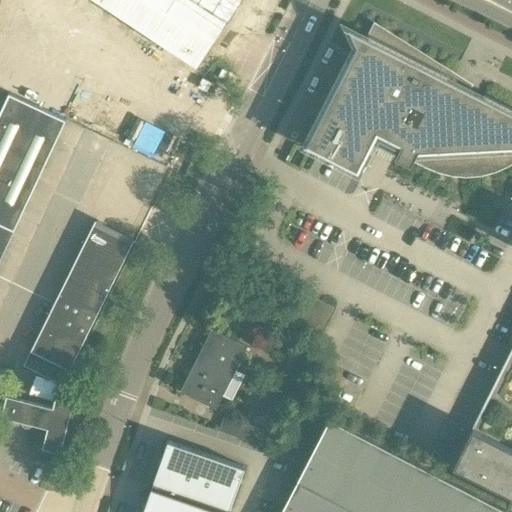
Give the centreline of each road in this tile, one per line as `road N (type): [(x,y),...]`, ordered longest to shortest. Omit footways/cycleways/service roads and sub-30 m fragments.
road 1 (unclassified): [(82,511),(151,331),(314,0)]
road 2 (unknown): [(0,307),(113,70)]
road 3 (unknown): [(121,408),(252,461),(261,479),(248,511)]
road 4 (unknown): [(284,67),(156,0)]
